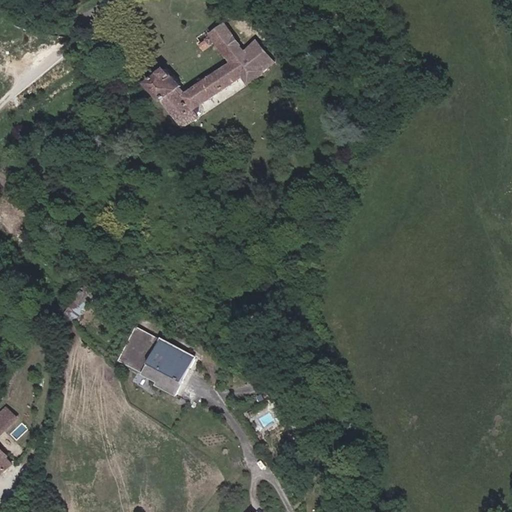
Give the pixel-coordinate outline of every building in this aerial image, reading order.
[(188,126),(200,116),(206,111),(207,108),(207,104),(207,101),(240,76),(246,84),(273,64),(255,41),(243,50),(222,23),(210,32),(214,38),(231,59),(187,93),(182,86),(183,86),(169,69),(150,84),(164,101),(167,99),(188,126)] [(214,38),(210,32),(204,36),(208,42),(214,38)] [(79,323),(95,298),(82,289),(65,314),(79,323)] [(181,395),(201,361),(139,325),(121,357),(169,384),(167,387),(181,395)] [(0,476),(16,461),(0,443),(0,437),(21,418),(11,407),(0,416),(0,476)]
